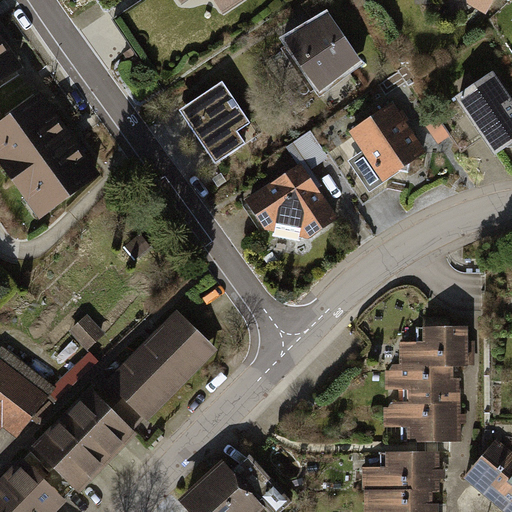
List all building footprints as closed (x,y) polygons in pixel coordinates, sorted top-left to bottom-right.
[(260,0),(177,0),(189,18),(214,1),(226,21),(260,0)] [(469,0),(486,9),(491,0),(469,0)] [(326,9),(280,41),(317,96),(364,64),(326,9)] [(0,98),(35,75),(0,23),(0,98)] [(511,98),(493,72),(458,97),(498,153),(511,142),(511,98)] [(256,136),(223,85),(196,102),(204,115),(190,124),(215,162),(256,136)] [(101,177),(42,93),(0,122),(0,165),(38,220),(101,177)] [(392,101),(349,131),(385,182),(428,152),(392,101)] [(312,166),(329,157),(314,130),(298,138),(312,166)] [(246,202),(280,253),(334,218),(300,166),(246,202)] [(144,239),(128,252),(139,266),(155,253),(144,239)] [(220,348),(178,309),(105,379),(147,418),(220,348)] [(109,338),(90,320),(72,338),(91,356),(109,338)] [(470,327),(417,327),(417,342),(396,342),(396,364),(447,363),(471,363),(470,327)] [(57,389),(0,349),(0,428),(1,427),(20,440),(57,389)] [(381,364),(382,389),(405,388),(405,403),(447,402),(447,363),(396,364),(381,364)] [(102,377),(0,481),(0,493),(30,511),(60,511),(147,418),(105,379),(102,377)] [(382,403),(382,427),(405,427),(406,441),(448,441),(447,402),(405,403),(382,403)] [(495,505),(511,485),(511,454),(495,441),(462,479),(495,505)] [(434,451),(381,452),(381,467),(360,467),(361,489),(426,488),(435,488),(434,451)] [(279,511),(291,502),(251,456),(232,473),(223,463),(180,501),(189,511),(259,511),(264,509),(266,511),(279,511)] [(511,511),(511,485),(495,505),(503,511),(511,511)] [(361,489),(360,511),(426,511),(426,488),(361,489)] [(0,511),(30,511),(0,493),(0,511)]
